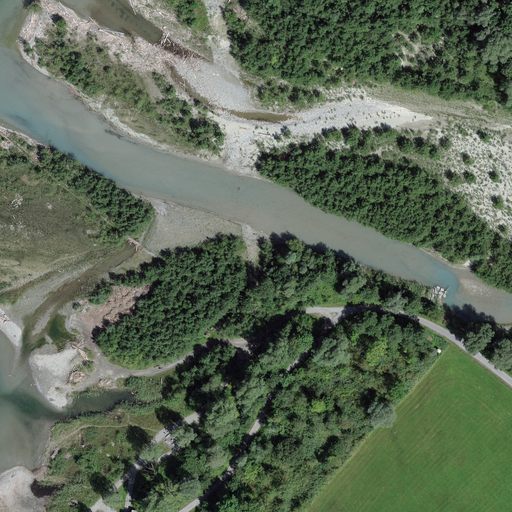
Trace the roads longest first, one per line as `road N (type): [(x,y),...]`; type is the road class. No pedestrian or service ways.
road 1 (track): [(184,511),(224,478),(342,311),(419,322),(511,384)]
road 2 (track): [(90,511),(160,435),(211,404),(256,341),(289,319),(342,311)]
